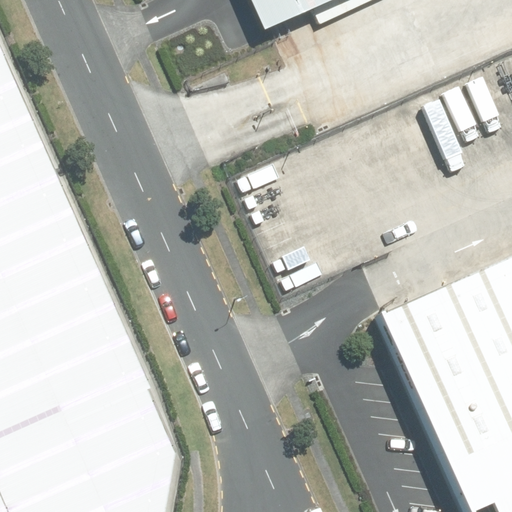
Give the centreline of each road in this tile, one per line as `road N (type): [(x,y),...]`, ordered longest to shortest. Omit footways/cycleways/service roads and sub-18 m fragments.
road 1 (unclassified): [(44,0),(260,457),(277,511)]
road 2 (unknown): [(310,308),(511,212)]
road 3 (unknown): [(310,308),(401,511)]
road 4 (unknown): [(0,313),(39,340),(79,347),(180,288)]
